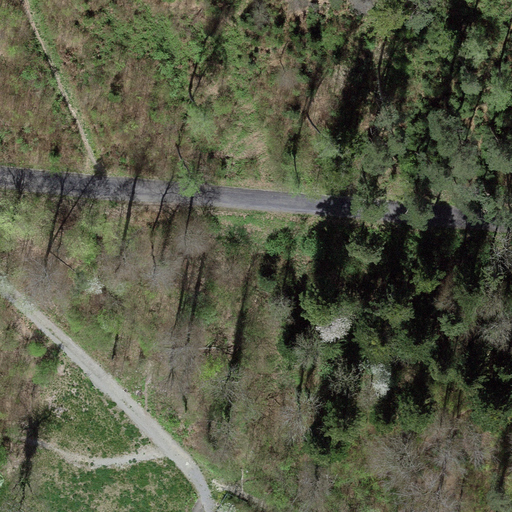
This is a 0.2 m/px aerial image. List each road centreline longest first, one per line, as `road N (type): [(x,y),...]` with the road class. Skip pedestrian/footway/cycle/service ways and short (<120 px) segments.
road 1 (unclassified): [(0,176),(511,222)]
road 2 (track): [(182,458),(0,284)]
